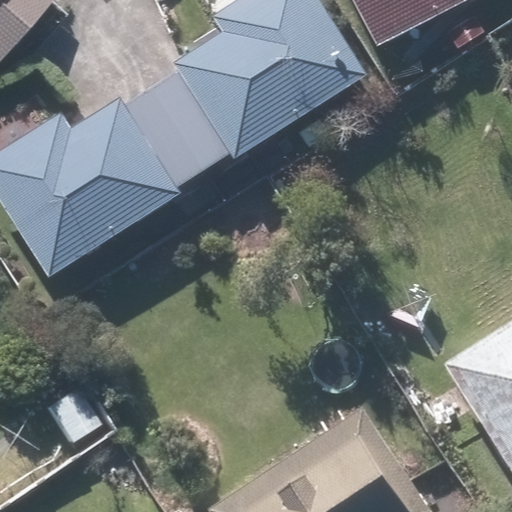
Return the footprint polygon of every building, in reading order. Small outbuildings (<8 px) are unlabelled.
[(0,0),(0,55),(49,0),(0,0)] [(68,131),(58,116),(0,153),(0,217),(44,287),(363,84),(309,0),(241,0),(198,28),(207,43),(68,131)] [(343,0),(367,52),(477,0),(343,0)] [(511,321),(435,368),(511,498),(511,321)] [(74,384),(35,410),(70,463),(108,437),(74,384)] [(207,511),(412,511),(358,420),(206,510),(207,511)]
